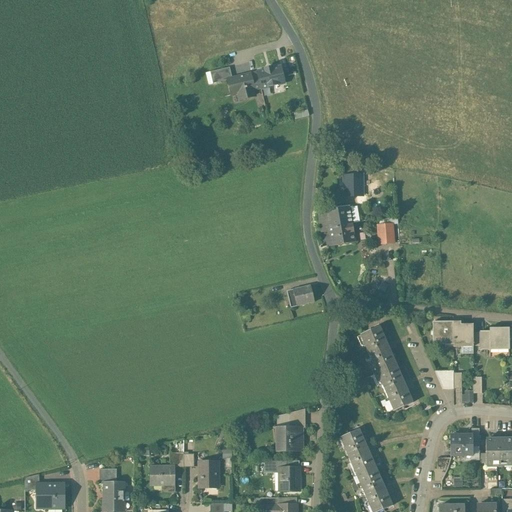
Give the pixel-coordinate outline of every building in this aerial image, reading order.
[(284,84),(282,74),(280,67),(272,69),(271,67),(265,69),(265,71),(257,73),(261,89),(271,87),(284,84)] [(257,73),(232,79),(230,68),(210,73),(213,84),(228,81),(232,96),(238,95),(239,101),(255,97),(253,91),(261,89),(257,73)] [(362,176),(343,177),(344,197),(362,197),(362,176)] [(349,207),(324,212),(328,232),(329,238),(326,239),(327,247),(331,247),(355,243),(349,207)] [(324,212),(317,213),(321,233),(328,232),(324,212)] [(379,245),(394,243),(392,224),(377,226),(379,245)] [(310,287),(287,292),(291,309),(314,304),(310,287)] [(453,322),(433,323),(433,345),(453,345),(453,326),(453,322)] [(473,333),(473,325),(460,325),(460,326),(453,326),(453,345),(453,348),(473,347),(473,346),(473,333)] [(413,403),(380,327),(360,335),(393,412),(413,403)] [(509,329),(489,329),(489,332),(490,348),(509,348),(509,342),(509,329)] [(490,348),(489,332),(480,332),(480,333),(481,333),(481,346),(480,346),(480,351),(490,351),(490,350),(490,348)] [(453,373),(453,372),(435,372),(443,390),(453,390),(453,374),(453,373)] [(462,374),(453,374),(453,390),(462,390),(462,374)] [(481,378),(473,378),(474,394),(482,394),(481,378)] [(289,428),(273,428),(273,429),(279,429),(279,452),(276,452),(277,453),(302,452),(302,429),(305,429),(305,410),(289,414),(289,428)] [(471,429),(471,436),(450,436),(451,457),(472,456),(472,448),(479,448),(479,429),(471,429)] [(378,511),(392,506),(359,430),(340,438),(371,511),(378,511)] [(511,442),(511,440),(485,441),(486,466),(511,465),(511,442)] [(184,453),(170,454),(170,467),(171,467),(174,467),(174,468),(184,468),(184,455),(184,453)] [(194,455),(184,455),(184,468),(194,468),(194,455)] [(437,459),(437,470),(434,470),(435,482),(442,482),(442,471),(448,471),(447,459),(437,459)] [(218,462),(199,463),(199,470),(200,470),(200,478),(199,478),(199,489),(218,489),(218,462)] [(299,462),(264,462),(264,474),(279,474),(279,469),(296,468),(296,476),(299,476),(299,462)] [(170,467),(151,467),(151,476),(153,476),(153,484),(162,484),(162,490),(174,490),(174,475),(171,475),(171,467),(170,467)] [(296,468),(279,469),(279,474),(279,492),(299,492),(299,476),(296,476),(296,468)] [(116,470),(99,470),(99,485),(103,485),(105,485),(105,484),(116,484),(116,470)] [(39,475),(24,479),(24,491),(38,491),(38,486),(39,486),(39,475)] [(39,486),(38,486),(38,491),(38,508),(62,508),(62,484),(53,484),(53,486),(39,486)] [(116,484),(105,484),(105,485),(103,485),(103,511),(123,511),(123,484),(116,484)] [(511,511),(511,499),(502,500),(501,511),(511,511)]
